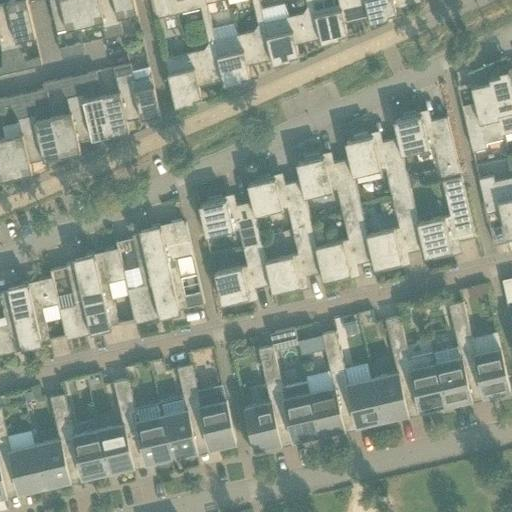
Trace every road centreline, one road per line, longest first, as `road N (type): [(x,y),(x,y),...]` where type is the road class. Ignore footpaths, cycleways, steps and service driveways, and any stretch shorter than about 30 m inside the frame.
road 1 (residential): [(0,264),(511,41)]
road 2 (residential): [(0,386),(511,269)]
road 3 (residential): [(166,511),(511,434)]
